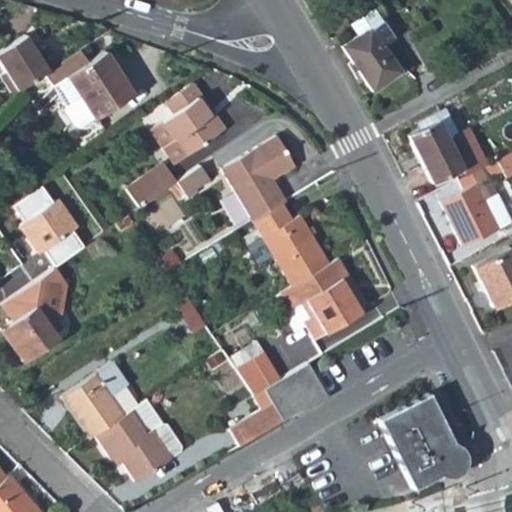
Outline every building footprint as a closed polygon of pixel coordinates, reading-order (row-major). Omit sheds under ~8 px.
[(365,26),(337,45),(368,90),(396,70),(377,43),(386,38),(375,21),(366,28),(365,26)] [(0,70),(0,77),(9,93),(43,71),(57,62),(43,42),(33,49),(22,34),(0,48),(0,65),(3,69),(0,70)] [(86,62),(77,48),(57,62),(43,71),(50,83),(64,75),(75,92),(90,116),(129,93),(102,51),(86,62)] [(64,75),(50,83),(62,101),(75,92),(64,75)] [(198,93),(190,80),(162,100),(170,111),(147,128),(171,163),(218,131),(194,96),(198,93)] [(194,96),(218,131),(222,128),(198,93),(194,96)] [(414,121),(417,127),(436,118),(446,137),(456,132),(441,107),(414,121)] [(417,127),(403,134),(427,181),(460,165),(446,137),(436,118),(417,127)] [(216,171),(248,223),(277,206),(281,204),(267,181),(288,168),(269,138),(216,171)] [(511,171),(511,147),(454,179),(458,188),(437,201),(459,246),(493,231),(492,229),(483,209),(473,189),(487,181),(485,176),(499,169),(503,176),(511,171)] [(124,188),(137,206),(170,183),(174,181),(162,162),(124,188)] [(207,182),(194,166),(174,181),(170,183),(183,199),(207,182)] [(39,250),(50,266),(79,246),(68,229),(72,227),(53,198),(49,201),(37,184),(23,193),(8,204),(20,221),(16,224),(35,252),(39,250)] [(493,205),(483,209),(492,229),(503,223),(493,205)] [(248,223),(284,288),(322,267),(294,219),(286,222),(277,206),(248,223)] [(511,258),(506,248),(470,265),(491,306),(511,294),(511,258)] [(350,287),(333,260),(322,267),(284,288),(274,294),(284,311),(295,305),(303,319),(297,322),(300,326),(309,341),(358,313),(345,290),(350,287)] [(62,285),(48,267),(0,300),(0,305),(9,318),(0,324),(0,330),(19,359),(53,337),(44,324),(56,317),(62,285)] [(184,325),(197,317),(183,296),(170,305),(184,325)] [(303,319),(295,305),(284,311),(277,315),(288,333),(300,326),(297,322),(303,319)] [(262,349),(231,367),(250,395),(264,386),(277,378),(262,349)] [(325,393),(305,361),(277,378),(264,386),(281,419),(325,393)] [(59,396),(87,437),(90,435),(120,415),(106,395),(121,386),(107,365),(59,396)] [(227,428),(238,445),(279,420),(281,419),(264,386),(250,395),(259,408),(227,428)] [(425,393),(376,416),(410,487),(436,475),(441,476),(450,474),(454,473),(458,470),(460,466),(462,462),(462,456),(460,451),(457,447),(454,443),(448,441),(425,393)] [(140,402),(126,411),(120,415),(90,435),(106,460),(113,455),(131,482),(165,459),(175,453),(176,447),(163,427),(155,425),(140,402)] [(35,511),(5,473),(2,476),(0,477),(0,511),(35,511)]
